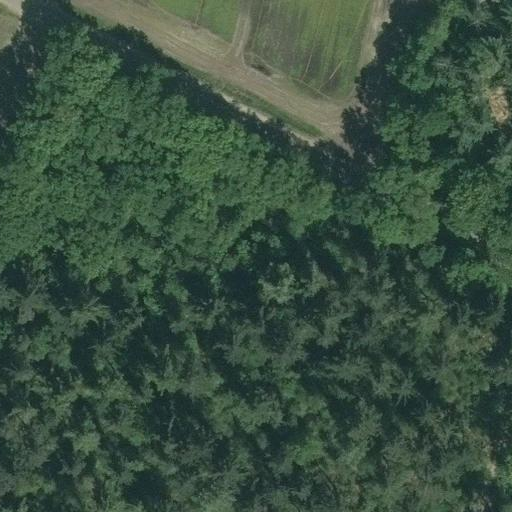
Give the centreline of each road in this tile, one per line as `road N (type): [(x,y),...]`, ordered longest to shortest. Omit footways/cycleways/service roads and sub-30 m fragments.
road 1 (unclassified): [(511,258),(16,0)]
road 2 (track): [(75,31),(0,208)]
